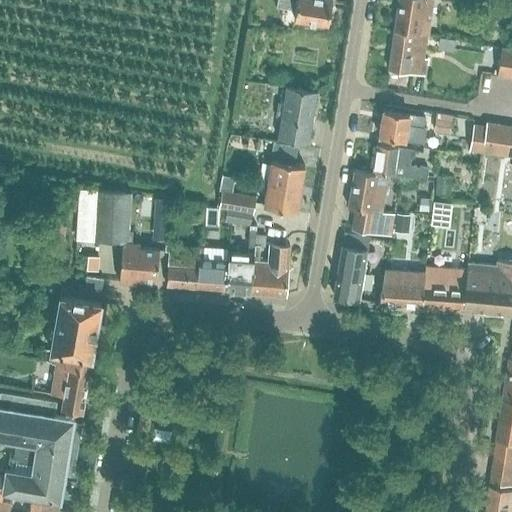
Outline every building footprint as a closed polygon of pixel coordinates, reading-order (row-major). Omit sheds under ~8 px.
[(277,0),(276,5),(296,9),(295,18),(328,24),(331,0),(277,0)] [(398,0),(394,29),(427,32),(428,33),(432,0),(398,0)] [(424,55),(427,32),(394,29),(388,68),(425,73),(427,56),(424,55)] [(511,75),(511,67),(511,47),(501,46),(497,73),(511,75)] [(281,116),(277,136),(308,141),(317,89),(286,84),(283,101),(281,116)] [(278,100),(275,115),(281,116),(283,101),(278,100)] [(383,108),(379,134),(424,141),(426,124),(424,124),(425,115),(383,108)] [(435,115),(433,128),(449,130),(451,118),(435,115)] [(482,150),(487,121),(486,121),(486,124),(473,122),(469,148),(482,150)] [(494,152),(499,123),(487,121),(482,150),(494,152)] [(507,154),(511,124),(499,123),(494,152),(507,154)] [(295,157),(297,144),(274,140),(272,153),(295,157)] [(377,142),(373,170),(388,172),(394,173),(404,174),(426,178),(428,166),(409,164),(411,148),(397,146),(398,145),(377,142)] [(271,158),(268,181),(301,187),(305,164),(271,158)] [(0,168),(0,185),(5,186),(9,171),(0,168)] [(382,211),(388,172),(373,170),(373,171),(354,168),(348,205),(355,206),(352,226),(391,233),(394,213),(382,211)] [(436,175),(434,194),(447,196),(450,177),(436,175)] [(297,209),(301,187),(268,181),(264,203),(297,209)] [(127,241),(127,240),(131,240),(132,230),(127,230),(130,192),(79,189),(76,238),(127,241)] [(254,194),(222,189),(220,205),(252,210),(254,194)] [(421,198),(421,209),(429,210),(430,198),(421,198)] [(208,206),(207,226),(219,226),(220,207),(208,206)] [(226,221),(249,225),(250,223),(252,213),(228,209),(226,221)] [(199,212),(186,210),(184,219),(198,221),(199,212)] [(396,212),(395,228),(407,229),(408,213),(396,212)] [(164,235),(165,214),(154,214),(153,235),(164,235)] [(344,231),(333,293),(360,297),(370,235),(344,231)] [(264,235),(255,234),(255,239),(254,249),(253,260),(252,260),(250,291),(286,293),(289,244),(270,243),(268,261),(259,260),(260,244),(264,244),(264,235)] [(139,244),(122,242),(119,281),(137,283),(137,278),(156,279),(158,249),(139,248),(139,244)] [(253,260),(254,249),(229,247),(228,260),(225,289),(250,291),(252,260),(253,260)] [(61,248),(59,260),(69,262),(71,250),(61,248)] [(197,287),(200,258),(200,254),(195,254),(195,258),(168,256),(166,285),(197,287)] [(225,289),(228,260),(200,258),(197,287),(225,289)] [(497,270),(498,258),(497,258),(497,263),(468,260),(467,267),(466,276),(465,276),(462,307),(493,310),(497,270)] [(511,259),(498,258),(497,270),(493,310),(511,311),(511,259)] [(56,260),(55,272),(64,273),(66,261),(56,260)] [(466,276),(467,267),(425,264),(425,270),(424,273),(421,304),(462,307),(465,276),(466,276)] [(424,273),(425,270),(385,267),(379,301),(421,304),(424,273)] [(100,298),(104,277),(87,274),(84,289),(79,288),(80,287),(68,285),(67,293),(61,292),(51,348),(58,349),(91,355),(101,298),(100,298)] [(82,409),(89,366),(91,355),(58,349),(51,391),(64,393),(62,406),(82,409)] [(511,378),(505,377),(502,397),(511,398),(511,378)] [(73,461),(80,420),(74,419),(75,416),(54,413),(57,399),(1,390),(0,394),(0,438),(17,441),(13,461),(16,461),(15,468),(6,467),(4,475),(0,473),(0,489),(3,490),(61,499),(67,460),(73,461)] [(511,398),(502,397),(496,437),(511,439),(511,398)] [(511,457),(511,439),(496,437),(493,455),(511,457)] [(511,482),(511,457),(493,455),(490,479),(511,482)] [(511,511),(511,486),(489,483),(485,511),(511,511)] [(0,511),(9,511),(11,501),(2,500),(0,499),(0,511)] [(65,511),(65,509),(60,508),(60,505),(31,500),(29,511),(65,511)]
